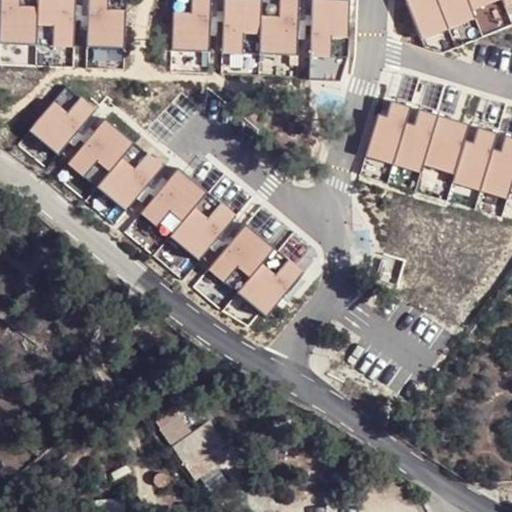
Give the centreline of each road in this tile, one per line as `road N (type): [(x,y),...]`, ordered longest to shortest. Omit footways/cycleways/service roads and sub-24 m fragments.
road 1 (residential): [(276,373),(331,302),(336,283),(335,182),(366,71),(373,0)]
road 2 (residential): [(276,373),(169,301),(0,166)]
road 3 (residential): [(494,511),(276,373)]
